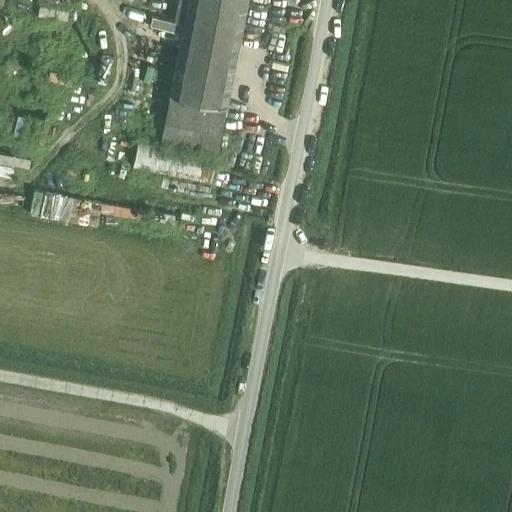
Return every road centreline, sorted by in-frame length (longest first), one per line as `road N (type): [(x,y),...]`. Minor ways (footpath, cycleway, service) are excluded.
road 1 (unclassified): [(227,511),(327,0)]
road 2 (track): [(511,286),(278,253)]
